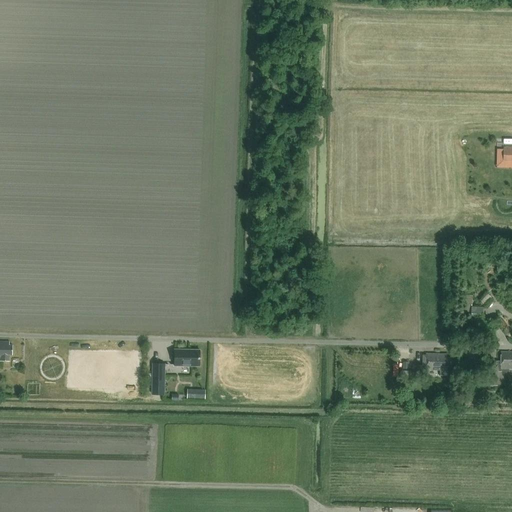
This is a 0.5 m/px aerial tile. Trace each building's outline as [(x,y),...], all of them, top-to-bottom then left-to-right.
[(511,150),(503,150),(503,162),(511,162),(511,150)] [(472,307),(472,296),(464,296),(463,320),(471,320),(483,321),(483,307),(472,307)] [(12,355),(13,346),(10,346),(10,342),(0,341),(0,357),(0,362),(9,362),(9,355),(12,355)] [(175,350),(174,366),(199,366),(200,351),(175,350)] [(488,364),(488,385),(501,385),(501,374),(509,374),(509,370),(511,369),(511,352),(501,352),(501,363),(498,363),(498,364),(488,364)] [(426,354),(425,370),(440,370),(439,376),(446,376),(447,366),(450,366),(451,358),(447,358),(447,355),(426,354)] [(164,395),(165,364),(152,363),(152,394),(164,395)] [(476,375),(476,363),(468,363),(468,375),(476,375)] [(194,390),(193,399),(205,399),(205,390),(194,390)]
